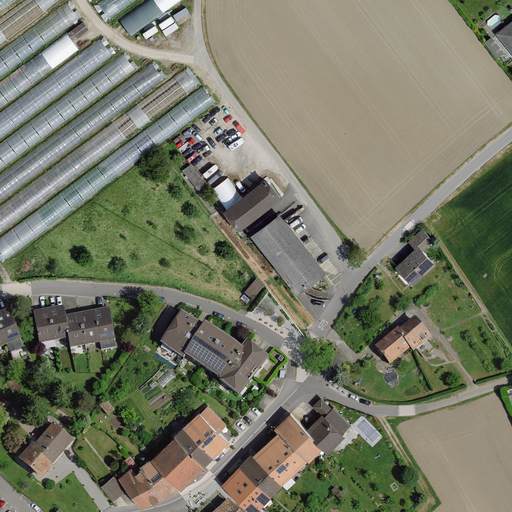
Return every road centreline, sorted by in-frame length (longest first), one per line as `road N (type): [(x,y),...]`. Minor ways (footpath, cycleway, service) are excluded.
road 1 (track): [(200,0),(209,61),(364,272)]
road 2 (residential): [(305,358),(233,316),(159,293),(48,286),(0,292)]
road 3 (unclassified): [(511,133),(405,228),(330,317)]
road 4 (residential): [(147,511),(205,486),(300,388)]
road 5 (track): [(82,0),(131,47),(209,61)]
road 6 (residential): [(300,388),(366,409),(420,410)]
